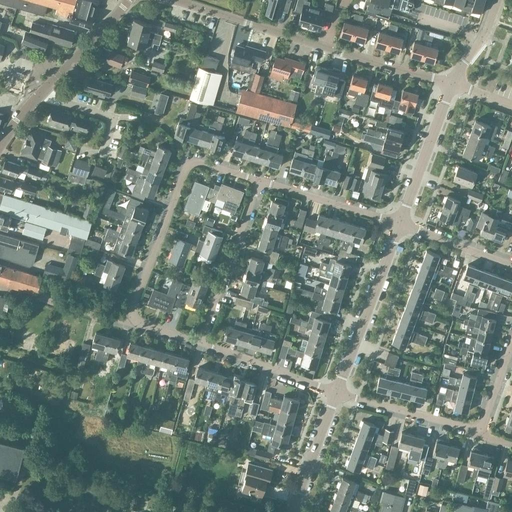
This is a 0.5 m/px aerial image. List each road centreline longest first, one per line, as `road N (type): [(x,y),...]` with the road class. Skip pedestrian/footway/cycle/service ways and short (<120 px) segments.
road 1 (residential): [(259,181),(190,163),(169,210),(129,323),(199,341)]
road 2 (residential): [(451,83),(171,0)]
road 3 (tertiary): [(0,146),(127,0)]
road 4 (residential): [(335,393),(399,223)]
road 5 (residential): [(259,181),(199,341)]
road 6 (residential): [(399,223),(451,83)]
road 7 (residential): [(335,393),(478,431)]
road 8 (residential): [(399,223),(259,181)]
road 9 (residential): [(199,341),(335,393)]
road 10 (residential): [(291,511),(335,393)]
road 11 (residential): [(511,264),(399,223)]
